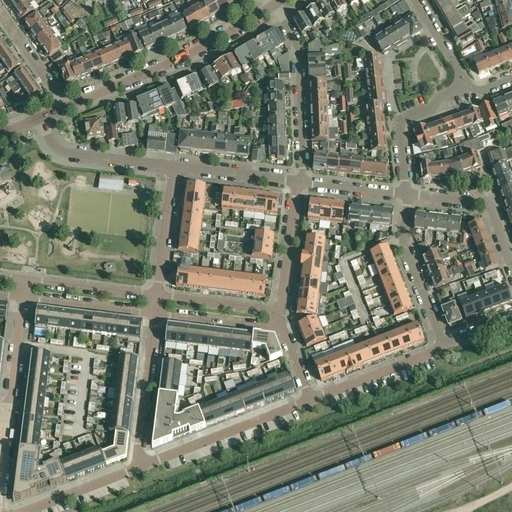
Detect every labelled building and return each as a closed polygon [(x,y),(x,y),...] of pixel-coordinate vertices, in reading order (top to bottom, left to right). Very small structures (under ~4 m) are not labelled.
[(10,0),(8,2),(15,11),(30,0),(10,0)] [(22,20),(34,12),(29,5),(33,3),(31,0),(30,0),(15,11),(22,20)] [(211,0),(208,0),(201,4),(209,18),(219,13),(211,0)] [(224,0),(211,0),(219,13),(229,7),(224,0)] [(336,15),(346,9),(341,0),(327,0),(336,15)] [(432,1),(434,6),(435,5),(437,8),(450,1),(451,0),(433,0),(432,1)] [(451,0),(450,1),(437,8),(439,12),(438,12),(441,16),(442,16),(455,9),(459,6),(456,2),(459,0),(451,0)] [(479,6),(480,10),(481,11),(489,8),(490,12),(496,10),(510,6),(508,0),(494,0),(483,4),(479,6)] [(326,1),(316,8),(324,22),(327,28),(328,28),(332,26),(329,19),(335,16),(326,1)] [(411,39),(420,34),(420,30),(413,17),(404,2),(393,8),(396,13),(400,11),(406,21),(402,23),(410,37),(411,39)] [(201,4),(191,10),(200,24),(209,18),(201,4)] [(379,8),(381,13),(388,9),(385,4),(379,8)] [(511,15),(511,12),(510,6),(496,10),(498,16),(485,20),(486,23),(511,15)] [(442,17),(441,17),(444,22),(445,21),(446,24),(447,24),(459,17),(468,12),(465,7),(457,12),(455,9),(442,16),(442,17)] [(313,28),(324,22),(316,8),(305,14),(313,28)] [(62,14),(70,24),(74,21),(67,10),(62,14)] [(191,10),(181,16),(189,30),(200,24),(191,10)] [(459,17),(447,24),(448,27),(447,28),(450,32),(451,32),(464,25),(461,20),(470,15),(469,15),(468,12),(459,17)] [(59,24),(64,20),(59,13),(54,17),(59,24)] [(36,14),(24,23),(30,32),(43,23),(36,14)] [(293,21),(301,34),(312,28),(304,14),(293,21)] [(488,29),(500,25),(502,30),(511,27),(511,15),(486,23),(488,29)] [(142,16),(133,20),(134,23),(135,26),(139,25),(138,23),(144,21),(142,16)] [(186,31),(180,17),(170,22),(176,36),(186,31)] [(106,29),(114,25),(118,23),(116,19),(104,24),(106,29)] [(67,32),(71,29),(64,20),(60,23),(67,32)] [(76,24),(84,33),(84,34),(89,29),(81,20),(76,24)] [(133,20),(120,25),(122,29),(121,29),(123,33),(128,30),(126,26),(134,23),(134,24),(134,23),(133,20)] [(170,22),(159,27),(166,41),(176,36),(170,22)] [(359,26),(356,28),(362,39),(370,34),(367,29),(371,26),(368,22),(359,26)] [(30,32),(36,41),(49,32),(43,23),(30,32)] [(402,23),(392,29),(401,43),(410,37),(402,23)] [(477,28),(456,41),(458,43),(457,44),(460,48),(461,48),(461,49),(474,42),(471,36),(480,31),(485,28),(484,28),(482,23),(477,26),(477,27),(477,28)] [(452,33),(451,33),(453,38),(454,37),(456,41),(477,28),(477,27),(477,26),(475,24),(467,29),(464,25),(451,32),(452,33)] [(120,25),(115,27),(110,29),(112,33),(116,31),(121,29),(122,29),(120,25)] [(159,27),(149,32),(156,46),(166,41),(159,27)] [(331,34),(328,28),(327,28),(323,31),(327,37),(331,34)] [(356,28),(351,31),(357,42),(362,39),(356,28)] [(392,29),(383,35),(391,48),(401,43),(392,29)] [(352,45),(357,42),(351,31),(338,38),(352,45)] [(36,41),(43,49),(55,40),(49,32),(36,41)] [(144,52),(142,48),(137,36),(136,36),(134,32),(125,36),(125,37),(134,57),(144,52)] [(139,36),(144,47),(146,51),(156,46),(149,32),(139,36)] [(274,51),(284,45),(277,32),(266,38),(274,51)] [(309,36),(313,43),(318,40),(314,33),(309,36)] [(92,38),(95,44),(104,40),(102,34),(92,38)] [(382,55),(391,48),(383,35),(373,41),(382,55)] [(124,61),(134,57),(125,37),(120,38),(120,39),(115,41),(117,46),(118,45),(124,61)] [(49,58),(50,58),(61,49),(65,47),(58,38),(55,40),(43,49),(49,58)] [(274,51),(266,38),(256,43),(264,57),(269,54),(272,58),(272,57),(276,55),(274,51)] [(318,40),(313,43),(307,46),(308,56),(308,68),(325,67),(324,56),(340,55),(339,45),(324,49),(318,40)] [(0,55),(8,50),(3,42),(0,43),(0,55)] [(114,65),(124,61),(118,45),(117,46),(113,47),(111,43),(106,44),(114,65)] [(256,43),(245,50),(254,65),(259,62),(258,60),(264,57),(256,43)] [(104,51),(99,53),(98,54),(104,69),(114,65),(106,44),(102,46),(104,51)] [(65,56),(61,49),(50,58),(54,64),(65,56)] [(507,49),(495,54),(501,66),(511,62),(507,49)] [(0,67),(14,58),(8,50),(0,55),(0,67)] [(235,56),(243,69),(246,74),(251,70),(250,68),(254,65),(245,50),(235,56)] [(98,54),(92,56),(90,51),(86,53),(94,73),(104,69),(98,54)] [(84,60),(79,62),(85,77),(94,73),(86,53),(82,55),(84,60)] [(289,53),(282,58),(277,60),(278,61),(280,69),(289,69),(289,53)] [(495,54),(484,58),(490,71),(501,66),(495,54)] [(232,56),(222,62),(230,76),(240,70),(232,56)] [(79,62),(77,57),(72,58),(68,60),(76,80),(85,77),(79,62)] [(8,74),(20,66),(14,58),(0,67),(0,74),(5,70),(8,74)] [(364,59),(356,60),(357,72),(365,71),(381,70),(380,58),(375,58),(364,59)] [(478,76),(490,71),(484,58),(473,63),(478,76)] [(65,85),(76,80),(68,60),(67,61),(69,64),(58,68),(65,85)] [(212,68),(220,82),(230,76),(222,62),(212,68)] [(309,80),(325,79),(325,67),(308,68),(309,80)] [(24,69),(13,77),(15,81),(8,86),(11,91),(30,77),(24,69)] [(208,89),(219,83),(211,69),(200,75),(208,89)] [(281,74),(278,74),(278,80),(278,81),(289,80),(289,69),(280,69),(281,74)] [(381,70),(365,71),(366,83),(382,81),(381,70)] [(245,74),(239,78),(245,86),(250,83),(245,74)] [(22,90),(24,93),(36,85),(30,77),(11,91),(14,95),(22,90)] [(197,77),(186,81),(192,96),(203,91),(197,77)] [(181,101),(192,96),(186,81),(175,86),(181,101)] [(382,81),(366,83),(368,94),(384,93),(382,81)] [(325,83),(309,83),(310,95),(326,95),(327,95),(326,83),(325,83)] [(283,84),(267,85),(267,95),(284,95),(283,84)] [(42,93),(36,85),(24,93),(27,97),(19,102),(23,107),(42,93)] [(176,117),(186,117),(184,112),(174,90),(170,91),(169,88),(158,93),(164,109),(172,106),(176,117)] [(250,96),(252,96),(252,88),(249,88),(244,96),(250,96)] [(158,93),(147,97),(154,114),(164,109),(158,93)] [(384,93),(368,94),(369,105),(369,106),(381,105),(385,105),(384,93)] [(326,95),(310,95),(310,107),(326,106),(327,106),(327,103),(327,98),(328,98),(334,97),(334,94),(327,94),(327,95),(326,95)] [(267,95),(268,106),(284,105),(284,95),(267,95)] [(511,95),(502,99),(508,114),(511,112),(511,95)] [(138,106),(136,106),(138,120),(154,114),(147,97),(137,102),(138,106)] [(497,119),(498,119),(508,114),(502,99),(491,104),(497,119)] [(242,109),(242,103),(242,100),(230,103),(233,110),(235,110),(242,109)] [(207,114),(213,112),(210,105),(205,107),(207,114)] [(268,106),(268,118),(285,117),(284,105),(268,106)] [(369,105),(365,106),(366,118),(383,116),(382,112),(383,111),(382,108),(382,107),(381,105),(369,106),(369,105)] [(495,120),(489,105),(479,109),(487,129),(494,126),(492,121),(495,120)] [(127,125),(138,124),(138,120),(136,106),(125,108),(127,125)] [(326,106),(310,107),(311,118),(327,118),(328,118),(327,106),(326,106)] [(115,127),(127,125),(125,108),(113,109),(115,127)] [(477,109),(468,113),(477,137),(481,136),(477,126),(482,124),(477,109)] [(473,139),(476,138),(477,137),(468,113),(460,116),(464,130),(469,128),(473,139)] [(383,116),(366,118),(368,129),(384,128),(383,116)] [(462,136),(461,131),(464,130),(460,116),(451,119),(460,144),(466,142),(464,135),(462,136)] [(327,118),(311,118),(311,130),(327,130),(328,129),(328,130),(331,130),(337,129),(338,129),(337,124),(332,124),(332,118),(328,118),(327,118)] [(267,119),(268,131),(285,130),(285,119),(267,119)] [(452,134),(455,145),(460,144),(451,119),(442,122),(447,136),(452,134)] [(85,123),(87,139),(104,137),(101,120),(85,123)] [(444,142),(442,138),(447,136),(442,122),(434,125),(442,149),(447,148),(445,142),(444,142)] [(429,125),(424,127),(433,151),(438,150),(442,149),(434,125),(430,126),(429,125)] [(117,141),(115,127),(107,128),(108,142),(117,141)] [(210,137),(204,136),(202,152),(214,153),(216,132),(217,127),(211,127),(210,137)] [(414,151),(415,155),(421,154),(433,151),(424,127),(413,131),(420,149),(414,151)] [(148,133),(148,139),(146,151),(164,153),(166,135),(159,134),(160,129),(155,128),(154,134),(148,133)] [(368,130),(361,130),(363,142),(369,141),(385,139),(385,134),(385,133),(385,130),(384,129),(384,128),(368,129),(368,130)] [(233,139),(227,139),(225,154),(237,156),(240,130),(234,129),(233,139)] [(327,130),(311,130),(311,143),(312,143),(328,142),(329,142),(329,141),(330,141),(335,141),(335,137),(338,137),(337,129),(331,130),(328,130),(328,129),(327,130)] [(248,157),(250,141),(244,140),(245,130),(240,130),(237,156),(248,157)] [(268,131),(268,141),(286,141),(285,130),(268,131)] [(214,153),(225,154),(227,139),(221,138),(221,132),(216,132),(214,153)] [(181,133),(179,149),(191,151),(192,135),(181,133)] [(130,147),(137,146),(135,134),(128,135),(130,147)] [(123,148),(130,147),(128,135),(122,136),(123,148)] [(176,155),(178,137),(166,135),(164,153),(176,155)] [(191,151),(202,152),(204,136),(192,135),(191,151)] [(490,139),(489,139),(488,136),(477,139),(479,145),(490,140),(490,139)] [(141,150),(146,151),(148,139),(140,138),(141,146),(141,150)] [(385,139),(369,141),(370,153),(377,153),(382,152),(386,152),(386,150),(387,149),(387,145),(386,144),(385,139)] [(479,146),(479,145),(477,140),(462,145),(471,170),(480,167),(475,153),(470,155),(469,150),(479,146)] [(493,140),(483,144),(485,149),(495,145),(493,140)] [(268,141),(268,147),(260,147),(260,151),(286,150),(286,141),(268,141)] [(314,153),(312,170),(325,172),(327,155),(327,154),(328,153),(328,151),(328,146),(329,143),(320,144),(320,148),(321,148),(320,154),(314,153)] [(458,146),(462,158),(458,159),(463,173),(471,170),(462,145),(458,146)] [(452,156),(450,149),(446,150),(453,177),(463,173),(458,159),(453,161),(452,156)] [(251,163),(262,164),(263,156),(269,156),(269,160),(286,160),(286,150),(260,151),(260,152),(252,151),(251,163)] [(444,158),(445,163),(440,164),(442,178),(452,177),(453,177),(446,150),(442,151),(444,158)] [(490,168),(502,164),(507,162),(503,151),(503,150),(485,157),(490,168)] [(376,160),(373,177),(386,179),(388,162),(381,161),(382,152),(377,153),(376,160)] [(327,155),(325,172),(337,173),(339,156),(327,154),(327,155)] [(433,159),(433,154),(429,155),(432,180),(442,178),(440,164),(434,164),(433,159)] [(426,161),(426,165),(420,166),(422,181),(432,180),(429,155),(419,156),(419,161),(426,161)] [(339,156),(337,173),(349,174),(351,157),(339,156)] [(351,157),(349,174),(361,176),(364,159),(351,157)] [(364,159),(361,176),(373,177),(376,160),(364,159)] [(506,164),(491,170),(495,181),(511,175),(511,176),(511,175),(511,170),(511,169),(509,163),(506,164)] [(495,181),(499,192),(511,186),(511,179),(511,176),(511,175),(495,181)] [(103,193),(127,193),(127,183),(103,183),(103,193)] [(206,188),(187,185),(185,196),(204,199),(206,188)] [(511,186),(499,192),(503,202),(511,198),(511,186)] [(0,193),(0,196),(2,205),(20,200),(17,189),(0,193)] [(236,192),(225,190),(222,209),(233,210),(236,192)] [(246,193),(236,192),(233,210),(244,212),(246,193)] [(257,194),(246,193),(244,212),(255,213),(257,194)] [(265,214),(268,196),(257,194),(255,213),(265,214)] [(185,196),(184,207),(203,210),(204,199),(185,196)] [(265,214),(276,216),(279,197),(268,196),(265,214)] [(507,212),(511,210),(511,198),(503,202),(507,212)] [(309,220),(320,221),(322,202),(311,201),(309,220)] [(320,221),(330,222),(333,204),(322,202),(320,221)] [(330,222),(341,224),(344,205),(333,204),(330,222)] [(354,229),(358,230),(361,208),(350,206),(349,212),(344,212),(342,227),(347,228),(348,223),(355,223),(354,229)] [(184,207),(182,218),(202,220),(203,210),(184,207)] [(364,224),(370,225),(372,209),(361,208),(358,230),(363,230),(364,224)] [(370,225),(381,226),(383,210),(372,209),(370,225)] [(392,227),(394,211),(383,210),(381,226),(392,227)] [(415,214),(413,230),(425,231),(427,215),(415,214)] [(425,231),(436,233),(438,216),(427,215),(425,231)] [(448,239),(448,234),(450,218),(438,216),(436,233),(436,238),(448,239)] [(182,218),(181,229),(200,231),(202,220),(182,218)] [(460,235),(460,234),(462,219),(450,218),(448,234),(460,235)] [(468,226),(472,238),(485,233),(481,222),(468,226)] [(181,229),(180,239),(199,242),(200,231),(181,229)] [(391,237),(391,233),(386,232),(386,234),(380,233),(380,235),(380,241),(391,237)] [(472,238),(477,249),(489,244),(485,233),(472,238)] [(274,237),(255,234),(253,245),(273,248),(274,237)] [(180,239),(178,251),(198,253),(199,242),(180,239)] [(305,250),(324,252),(325,241),(306,239),(305,250)] [(421,253),(427,251),(426,250),(424,244),(424,243),(417,245),(421,253)] [(477,249),(481,260),(493,255),(489,244),(477,249)] [(253,245),(252,257),(271,259),(273,248),(253,245)] [(370,255),(374,265),(392,258),(388,248),(370,255)] [(302,260),(322,263),(324,252),(305,250),(304,254),(303,253),(302,260)] [(423,257),(423,258),(427,268),(442,262),(442,263),(459,256),(457,251),(452,253),(452,254),(448,255),(447,253),(440,256),(438,251),(423,257)] [(485,272),(498,267),(493,255),(481,260),(485,272)] [(374,265),(378,275),(396,268),(392,258),(374,265)] [(302,271),(321,273),(322,263),(302,260),(301,267),(303,267),(302,271)] [(446,272),(442,263),(442,262),(427,268),(431,278),(446,272)] [(456,269),(453,270),(455,276),(464,273),(462,267),(460,267),(456,269)] [(466,269),(469,277),(474,275),(471,267),(466,269)] [(179,268),(177,287),(188,289),(190,270),(179,268)] [(378,275),(382,285),(400,278),(396,268),(378,275)] [(201,271),(190,270),(188,289),(199,290),(201,271)] [(212,272),(201,271),(199,290),(209,291),(212,272)] [(301,282),(320,284),(321,273),(302,271),(301,282)] [(435,290),(436,289),(450,284),(448,278),(453,277),(451,271),(446,273),(446,272),(431,278),(435,290)] [(222,274),(212,272),(209,291),(220,293),(222,274)] [(222,274),(220,293),(231,294),(233,275),(222,274)] [(233,275),(231,294),(242,295),(244,276),(233,275)] [(244,276),(242,295),(252,297),(255,278),(244,276)] [(255,278),(252,297),(263,298),(266,279),(255,278)] [(382,285),(386,295),(404,288),(400,278),(382,285)] [(299,292),(318,295),(320,284),(301,282),(299,292)] [(437,290),(439,296),(451,292),(448,286),(437,290)] [(505,286),(496,290),(502,307),(511,303),(505,286)] [(386,295),(390,305),(408,298),(404,288),(386,295)] [(496,290),(487,293),(493,310),(502,307),(496,290)] [(298,303),(317,306),(318,295),(299,292),(298,303)] [(487,293),(478,297),(484,313),(493,310),(487,293)] [(478,297),(469,300),(475,317),(484,313),(478,297)] [(390,305),(394,316),(412,309),(408,298),(390,305)] [(442,310),(449,326),(460,322),(454,306),(456,305),(454,299),(445,302),(446,304),(441,306),(442,310)] [(460,303),(460,304),(459,304),(466,320),(475,317),(469,300),(460,303)] [(9,305),(0,303),(0,322),(6,323),(6,324),(9,305)] [(297,314),(316,317),(317,306),(298,303),(297,314)] [(50,310),(37,308),(35,328),(36,327),(47,329),(50,310)] [(50,310),(47,329),(59,330),(61,311),(50,310)] [(61,311),(59,330),(70,331),(72,313),(61,311)] [(72,313),(70,331),(81,333),(84,314),(72,313)] [(84,314),(81,333),(93,334),(95,315),(84,314)] [(107,317),(95,315),(93,334),(104,336),(107,317)] [(119,318),(107,317),(104,336),(116,337),(119,318)] [(119,318),(116,337),(128,339),(131,320),(119,318)] [(298,326),(302,337),(320,330),(316,319),(298,326)] [(143,321),(131,320),(128,339),(140,340),(140,341),(141,341),(143,321)] [(406,328),(413,346),(423,342),(416,324),(406,328)] [(166,343),(176,344),(179,326),(168,325),(165,344),(166,344),(166,343)] [(176,344),(187,346),(189,327),(179,326),(176,344)] [(187,346),(198,347),(200,329),(189,327),(187,346)] [(396,332),(403,350),(413,346),(406,328),(396,332)] [(198,347),(209,348),(211,330),(200,329),(198,347)] [(209,348),(219,350),(222,331),(211,330),(209,348)] [(302,337),(306,347),(325,340),(320,330),(302,337)] [(219,350),(230,351),(232,333),(222,331),(219,350)] [(386,336),(393,354),(403,350),(396,332),(386,336)] [(230,351),(241,352),(243,334),(232,333),(230,351)] [(241,352),(251,354),(254,335),(243,334),(241,352)] [(251,354),(252,354),(252,348),(266,349),(275,338),(254,335),(251,354),(252,354),(251,354)] [(376,340),(383,358),(393,354),(386,336),(376,340)] [(266,349),(270,361),(282,357),(275,338),(266,349)] [(365,344),(373,362),(383,358),(376,340),(365,344)] [(355,348),(362,366),(373,362),(365,344),(355,348)] [(345,352),(353,371),(359,369),(359,367),(362,366),(355,348),(345,352)] [(32,352),(30,364),(49,366),(51,355),(51,356),(51,355),(32,352)] [(335,356),(342,374),(346,373),(346,374),(353,371),(345,352),(335,356)] [(325,360),(332,378),(342,374),(335,356),(325,360)] [(120,358),(118,368),(137,370),(138,359),(119,357),(119,358),(120,358)] [(315,364),(322,382),(332,378),(325,360),(315,364)] [(162,374),(180,376),(181,365),(182,365),(163,363),(162,374)] [(30,364),(29,374),(48,377),(49,366),(30,364)] [(416,381),(437,374),(434,366),(413,374),(416,381)] [(118,368),(117,379),(136,381),(137,370),(118,368)] [(29,374),(28,385),(47,387),(48,377),(29,374)] [(160,384),(179,387),(180,376),(162,374),(160,384)] [(289,374),(278,378),(285,396),(296,392),(289,374)] [(278,378),(268,382),(275,400),(285,396),(278,378)] [(117,379),(116,390),(134,392),(136,381),(117,379)] [(256,381),(246,385),(248,390),(258,387),(256,381)] [(268,382),(258,386),(265,404),(275,400),(268,382)] [(175,397),(178,398),(178,397),(177,397),(179,387),(160,384),(159,395),(175,397)] [(28,385),(26,396),(45,398),(47,387),(28,385)] [(246,385),(236,389),(238,394),(248,390),(246,385)] [(258,387),(248,390),(255,408),(265,404),(258,386),(258,387)] [(236,388),(226,392),(228,398),(235,416),(245,412),(238,394),(236,389),(236,388)] [(109,389),(107,399),(114,400),(133,403),(134,392),(116,390),(115,390),(109,389)] [(248,390),(238,394),(245,412),(255,408),(248,390)] [(159,395),(152,448),(205,427),(199,413),(184,419),(171,424),(174,397),(175,397),(159,395)] [(26,396),(25,406),(44,409),(45,398),(26,396)] [(228,398),(218,402),(225,420),(235,416),(228,398)] [(114,400),(113,411),(132,413),(133,403),(114,400)] [(218,402),(208,406),(215,424),(225,420),(218,402)] [(344,403),(338,405),(341,413),(348,410),(344,403)] [(25,406),(24,417),(43,420),(44,409),(25,406)] [(208,406),(198,410),(199,413),(205,427),(215,424),(208,406)] [(113,411),(112,422),(130,424),(132,413),(113,411)] [(24,417),(22,428),(41,430),(43,420),(24,417)] [(110,432),(109,433),(116,434),(129,435),(130,424),(112,422),(110,432)] [(22,428),(21,439),(40,441),(41,430),(22,428)] [(250,445),(274,441),(272,433),(249,437),(250,445)] [(116,434),(114,449),(126,458),(129,435),(116,434)] [(21,439),(20,450),(41,452),(39,451),(40,441),(21,439)] [(99,449),(89,453),(96,470),(106,466),(101,454),(102,454),(99,448),(99,449)] [(102,454),(101,454),(106,466),(126,458),(114,449),(102,454)] [(20,450),(13,503),(36,494),(36,490),(49,485),(51,488),(66,482),(59,464),(58,462),(43,468),(44,471),(41,472),(39,471),(41,452),(20,450)] [(89,453),(79,457),(86,474),(96,470),(89,453)] [(79,457),(69,460),(76,478),(86,474),(79,457)] [(58,462),(59,464),(66,482),(76,478),(69,460),(59,464),(58,462)] [(122,477),(113,479),(114,488),(124,486),(122,477)] [(109,511),(106,498),(78,506),(79,511),(109,511)]
